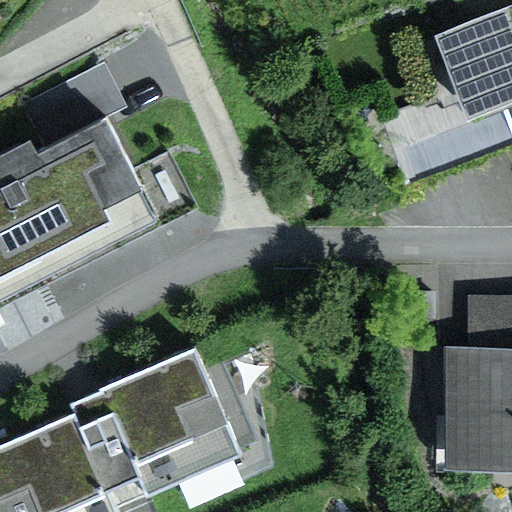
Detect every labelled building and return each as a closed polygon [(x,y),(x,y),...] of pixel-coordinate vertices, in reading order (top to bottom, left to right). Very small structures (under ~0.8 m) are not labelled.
[(511,5),(468,24),(501,102),(511,97),(511,5)] [(106,119),(0,173),(0,291),(154,212),(106,119)] [(484,328),(511,325),(511,282),(481,285),(484,328)] [(511,334),(468,335),(469,456),(511,455),(511,334)] [(195,349),(85,404),(134,502),(243,447),(195,349)] [(85,404),(0,445),(0,507),(2,511),(112,511),(134,502),(85,404)]
